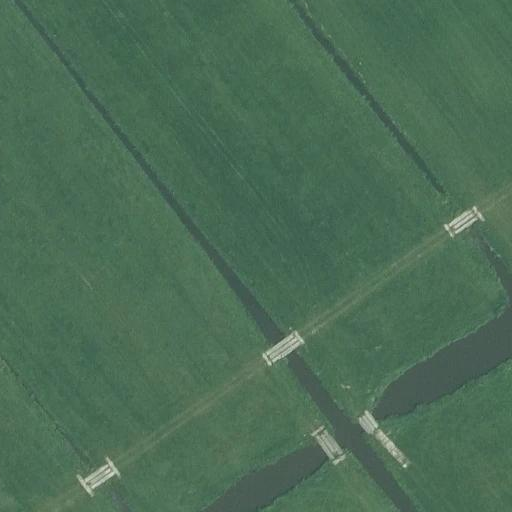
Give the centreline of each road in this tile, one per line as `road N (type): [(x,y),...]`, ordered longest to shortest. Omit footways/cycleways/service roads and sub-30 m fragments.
road 1 (track): [(448,231),(56,511)]
road 2 (track): [(511,242),(329,0)]
road 3 (track): [(438,511),(357,408),(312,330)]
